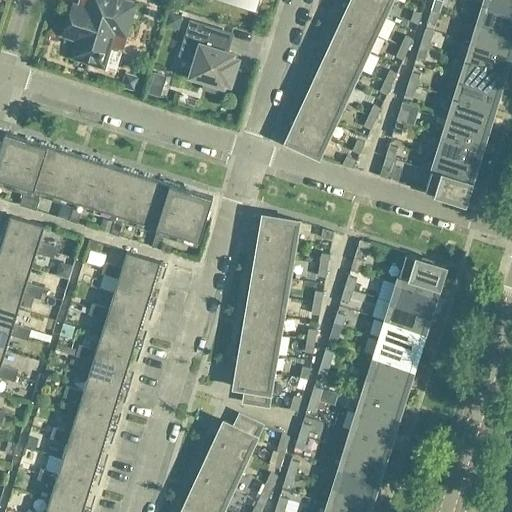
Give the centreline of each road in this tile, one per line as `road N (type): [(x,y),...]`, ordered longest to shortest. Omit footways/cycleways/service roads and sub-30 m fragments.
road 1 (residential): [(135,511),(247,150)]
road 2 (residential): [(511,231),(247,150)]
road 3 (residential): [(247,150),(3,72)]
road 4 (residential): [(446,511),(511,300)]
road 5 (residential): [(247,150),(294,0)]
